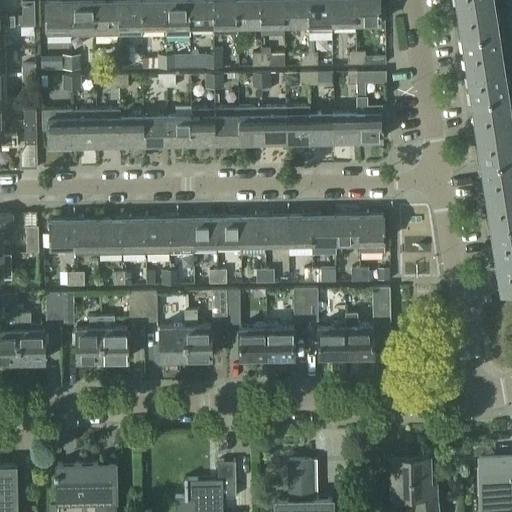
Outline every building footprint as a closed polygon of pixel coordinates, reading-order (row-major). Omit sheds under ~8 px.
[(0,0),(0,24),(23,24),(35,23),(34,0),(22,0),(23,13),(0,13),(0,0)] [(71,34),(70,0),(46,0),(47,34),(71,34)] [(94,0),(70,0),(71,34),(95,34),(94,0)] [(118,0),(94,0),(95,34),(119,33),(118,0)] [(141,0),(118,0),(119,33),(143,33),(142,25),(141,0)] [(165,0),(141,0),(142,25),(166,24),(165,0)] [(189,0),(165,0),(166,24),(166,32),(190,32),(190,24),(189,0)] [(213,0),(189,0),(190,24),(214,24),(213,0)] [(236,0),(213,0),(214,24),(214,32),(237,31),(237,23),(236,0)] [(260,0),(236,0),(237,23),(261,23),(260,0)] [(284,0),(260,0),(261,23),(285,23),(284,0)] [(308,0),(284,0),(285,23),(308,22),(308,0)] [(331,0),(308,0),(308,22),(309,30),(332,30),(332,22),(331,0)] [(355,0),(331,0),(332,22),(356,21),(355,0)] [(379,0),(355,0),(356,21),(380,21),(379,0)] [(457,0),(462,31),(498,25),(493,0),(457,0)] [(33,25),(22,25),(22,34),(34,33),(33,25)] [(462,31),(472,94),(508,88),(498,25),(462,31)] [(270,45),(261,45),(261,51),(262,64),(285,64),(285,54),(285,51),(270,51),(270,45)] [(223,47),(214,47),(214,52),(214,65),(223,65),(223,52),(223,47)] [(365,49),(356,50),(357,63),(365,63),(365,49)] [(309,64),(309,50),(300,50),(300,64),(309,64)] [(317,50),(309,50),(309,64),(318,63),(317,50)] [(357,63),(356,50),(348,50),(348,63),(357,63)] [(262,64),(261,51),(253,51),(253,64),(262,64)] [(190,52),(167,53),(167,66),(190,65),(190,52)] [(214,52),(190,52),(190,65),(214,65),(214,52)] [(119,66),(119,53),(111,53),(111,67),(119,66)] [(128,53),(119,53),(119,66),(128,66),(128,53)] [(158,56),(143,56),(143,66),(167,66),(167,53),(158,53),(158,56)] [(72,67),(72,54),(63,54),(63,67),(72,67)] [(80,54),(72,54),(72,67),(80,67),(80,54)] [(22,62),(23,71),(36,71),(36,62),(22,62)] [(357,82),(357,69),(348,69),(348,82),(357,82)] [(386,69),(374,69),(374,81),(386,81),(386,69)] [(262,84),(262,70),(253,71),(253,84),(262,84)] [(270,70),(262,70),(262,84),(271,84),(270,70)] [(309,83),(309,70),(301,70),(301,83),(309,83)] [(318,70),(309,70),(309,83),(318,83),(318,70)] [(36,71),(23,71),(23,80),(36,80),(36,71)] [(215,84),(214,71),(206,71),(206,85),(215,84)] [(223,71),(214,71),(215,84),(223,84),(223,71)] [(167,85),(167,72),(158,72),(158,85),(167,85)] [(175,72),(167,72),(167,85),(176,85),(175,72)] [(72,87),(72,73),(63,74),(64,87),(72,87)] [(81,73),(72,73),(72,87),(81,86),(81,73)] [(120,86),(119,73),(111,73),(111,86),(120,86)] [(128,73),(119,73),(120,86),(128,86),(128,73)] [(472,94),(482,157),(511,152),(511,117),(508,88),(472,94)] [(357,94),(357,110),(358,138),(382,137),(382,102),(366,102),(366,94),(357,94)] [(286,103),(262,104),(263,139),(263,143),(287,142),(286,103)] [(310,103),(286,103),(287,142),(311,142),(310,139),(310,111),(310,103)] [(239,104),(215,105),(216,140),(239,140),(239,104)] [(262,104),(239,104),(239,140),(263,139),(262,104)] [(176,113),(168,113),(168,141),(192,141),(191,105),(176,105),(176,113)] [(215,105),(191,105),(192,141),(216,140),(215,105)] [(49,143),(73,143),(73,107),(73,106),(42,107),(43,128),(49,127),(49,143)] [(120,106),(96,107),(97,142),(121,142),(120,114),(120,106)] [(73,107),(73,143),(97,142),(96,107),(73,107)] [(24,108),(25,119),(37,118),(36,108),(24,108)] [(357,110),(334,111),(334,138),(358,138),(357,110)] [(334,111),(310,111),(310,139),(334,138),(334,111)] [(168,113),(144,114),(144,141),(168,141),(168,113)] [(144,114),(120,114),(121,142),(144,141),(144,114)] [(0,143),(1,143),(19,143),(19,133),(6,134),(5,119),(1,119),(0,118),(0,143)] [(37,118),(25,119),(25,143),(37,143),(37,118)] [(511,152),(482,157),(491,220),(511,217),(511,152)] [(0,251),(11,251),(11,240),(3,240),(3,227),(13,227),(13,213),(0,212),(0,251)] [(384,212),(359,213),(360,240),(360,250),(384,250),(384,212)] [(312,213),(288,214),(289,241),(312,241),(312,213)] [(335,213),(312,213),(312,241),(312,251),(336,251),(336,241),(335,213)] [(359,213),(335,213),(336,241),(360,240),(359,213)] [(264,214),(241,215),(241,242),(265,242),(264,214)] [(288,214),(264,214),(265,242),(289,241),(288,214)] [(193,215),(169,216),(170,251),(194,251),(194,243),(193,215)] [(217,215),(193,215),(194,243),(217,243),(217,215)] [(241,215),(217,215),(217,243),(241,242),(241,215)] [(146,216),(122,217),(123,252),(146,252),(146,216)] [(169,216),(146,216),(146,252),(170,251),(169,216)] [(50,233),(44,233),(44,246),(65,245),(66,255),(75,255),(75,253),(75,217),(50,218),(50,233)] [(99,253),(98,217),(75,217),(75,253),(99,253)] [(122,217),(98,217),(99,253),(123,252),(122,217)] [(511,217),(491,220),(501,284),(511,282),(511,217)] [(26,225),(27,251),(39,251),(38,225),(26,225)] [(11,251),(0,251),(0,275),(12,275),(11,251)] [(360,278),(360,265),(352,265),(352,279),(360,278)] [(369,265),(360,265),(360,278),(369,278),(369,265)] [(313,279),(313,266),(304,266),(304,279),(313,279)] [(321,266),(313,266),(313,279),(322,279),(321,266)] [(389,266),(378,266),(378,277),(390,277),(389,266)] [(265,280),(265,267),(257,267),(257,280),(265,280)] [(274,267),(265,267),(265,280),(274,280),(274,267)] [(179,268),(170,269),(171,282),(179,282),(179,268)] [(218,281),(218,268),(209,268),(209,281),(218,281)] [(226,268),(218,268),(218,281),(227,281),(226,268)] [(123,283),(123,269),(114,270),(115,283),(123,283)] [(132,269),(123,269),(123,283),(132,282),(132,269)] [(171,282),(170,269),(162,269),(162,282),(171,282)] [(76,283),(75,270),(67,270),(67,284),(76,283)] [(84,270),(75,270),(76,283),(84,283),(84,270)] [(40,290),(39,278),(15,278),(15,290),(40,290)] [(390,284),(373,285),(373,317),(391,317),(390,284)] [(306,319),(306,286),(294,286),(294,320),(306,319)] [(318,286),(306,286),(306,319),(318,319),(318,286)] [(213,318),(227,318),(227,287),(212,287),(213,318)] [(227,287),(227,318),(227,321),(239,320),(238,287),(227,287)] [(157,288),(143,289),(144,320),(158,320),(157,288)] [(144,320),(143,289),(129,289),(130,320),(144,320)] [(60,321),(60,290),(46,290),(47,322),(60,321)] [(73,290),(60,290),(60,321),(74,321),(73,290)] [(18,291),(0,291),(0,305),(9,305),(9,311),(19,311),(18,291)] [(185,308),(185,323),(186,356),(212,356),(211,323),(198,323),(198,308),(185,308)] [(357,310),(346,310),(346,319),(346,353),(374,353),(374,343),(373,322),(357,322),(357,310)] [(0,359),(20,359),(19,311),(9,311),(6,311),(6,327),(0,326),(0,359)] [(31,311),(19,311),(20,359),(45,359),(44,326),(44,321),(32,321),(31,311)] [(103,358),(102,314),(89,314),(89,325),(77,325),(77,358),(103,358)] [(115,314),(102,314),(103,358),(128,357),(128,324),(115,324),(115,314)] [(346,353),(346,319),(334,320),(334,323),(318,323),(319,354),(346,353)] [(267,355),(267,321),(255,321),(255,324),(239,325),(240,355),(267,355)] [(278,321),(267,321),(267,355),(295,354),(294,324),(278,324),(278,321)] [(186,356),(185,323),(160,323),(160,357),(186,356)] [(511,511),(511,453),(481,454),(481,511),(511,511)] [(392,494),(413,494),(415,511),(438,511),(436,493),(436,485),(437,485),(437,482),(430,482),(429,455),(392,456),(392,494)] [(312,457),(289,457),(290,497),(275,498),(275,511),(333,511),(333,497),(312,497),(312,457)] [(185,494),(175,494),(175,496),(176,496),(176,507),(185,507),(185,511),(222,511),(223,494),(236,494),(236,458),(218,458),(218,476),(187,476),(187,474),(185,474),(185,494)] [(117,498),(116,461),(57,462),(58,499),(96,498),(96,511),(115,511),(115,498),(117,498)] [(0,463),(0,511),(17,511),(16,463),(0,463)]
